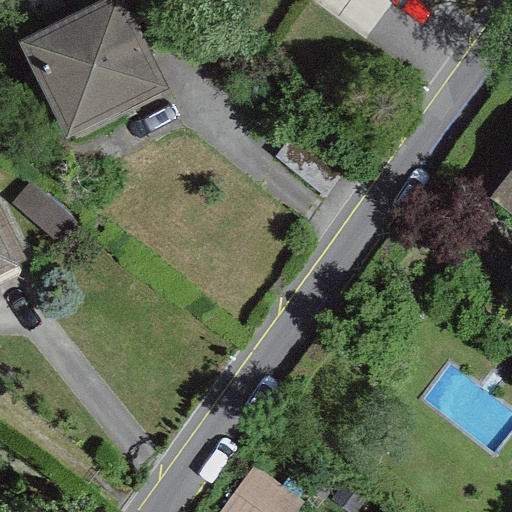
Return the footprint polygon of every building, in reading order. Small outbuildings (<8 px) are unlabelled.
[(119,1),(28,45),(70,131),(161,87),(119,1)] [(347,173),(297,134),(275,162),(325,201),(347,173)] [(511,181),(496,202),(511,214),(511,181)] [(67,222),(30,189),(13,208),(50,241),(67,222)] [(0,274),(21,264),(0,220),(0,274)] [(301,511),(304,508),(252,470),(220,511),(301,511)]
